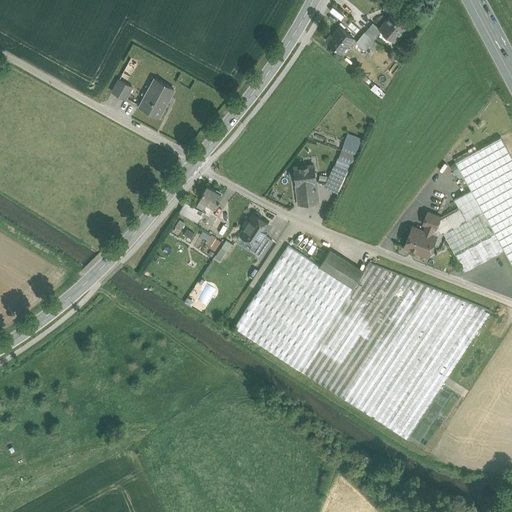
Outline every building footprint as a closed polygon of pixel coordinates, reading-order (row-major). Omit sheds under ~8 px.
[(380,28),(379,28),(382,30),(394,40),(408,24),(394,12),(380,28)] [(380,28),(373,22),(365,32),(374,39),(382,30),(379,28),(380,28)] [(340,26),(333,35),(331,34),(326,40),(341,52),(353,37),(340,26)] [(364,31),(356,42),(365,50),(374,39),(365,32),(364,31)] [(374,39),(365,50),(371,55),(380,44),(374,39)] [(130,59),(122,75),(127,77),(136,61),(130,59)] [(155,78),(140,106),(158,116),(174,88),(155,78)] [(132,86),(119,79),(112,91),(125,98),(132,86)] [(361,141),(350,137),(347,143),(345,142),(342,150),(346,152),(343,160),(351,163),(357,147),(359,147),(361,141)] [(511,157),(501,137),(456,162),(471,190),(454,199),(466,220),(444,233),(464,271),(504,249),(511,263),(511,157)] [(314,165),(294,168),(296,184),(297,184),(299,204),(318,202),(316,181),(314,165)] [(354,175),(339,169),(331,189),(346,195),(354,175)] [(222,194),(207,186),(200,199),(196,207),(202,210),(206,202),(212,206),(215,207),(222,194)] [(196,207),(185,201),(180,211),(197,221),(203,211),(202,210),(196,207)] [(206,202),(202,210),(203,211),(207,214),(212,206),(206,202)] [(441,216),(428,211),(423,223),(427,225),(434,228),(436,228),(441,216)] [(268,223),(253,214),(249,220),(248,220),(245,220),(243,223),(244,226),(245,227),(240,234),(254,242),(257,245),(264,234),(268,228),(265,226),(268,223)] [(181,231),(184,221),(178,219),(175,229),(181,231)] [(427,225),(424,231),(412,226),(404,246),(429,255),(430,253),(432,252),(434,248),(433,245),(436,236),(431,234),(434,228),(427,225)] [(264,234),(257,245),(254,242),(250,248),(261,256),(272,239),(264,234)] [(216,238),(210,247),(214,250),(220,241),(216,238)] [(220,241),(214,250),(212,254),(218,258),(227,245),(220,241)] [(491,310),(369,262),(364,270),(352,288),(347,284),(347,283),(319,266),(319,265),(288,245),(234,326),(407,438),(491,310)] [(364,270),(330,249),(319,265),(319,266),(347,283),(347,284),(352,288),(364,270)]
